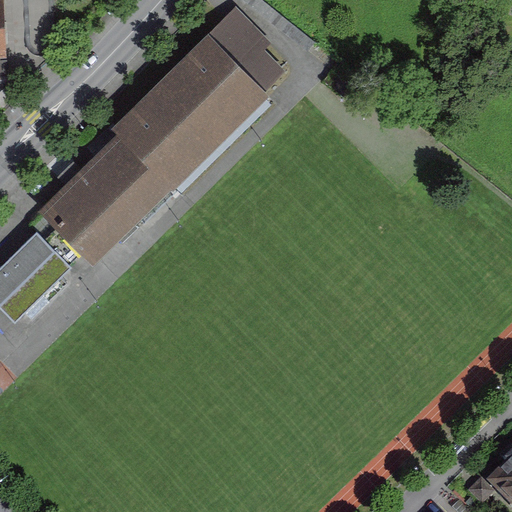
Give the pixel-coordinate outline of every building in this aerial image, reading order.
[(0,0),(0,58),(8,58),(5,0),(0,0)] [(120,138),(42,210),(97,269),(276,102),(266,92),(286,74),(266,53),(274,45),(238,8),(110,127),(120,138)] [(40,234),(0,271),(0,306),(16,324),(74,270),(40,234)] [(511,459),(488,482),(511,507),(511,459)] [(490,493),(481,483),(472,492),(482,502),(490,493)]
